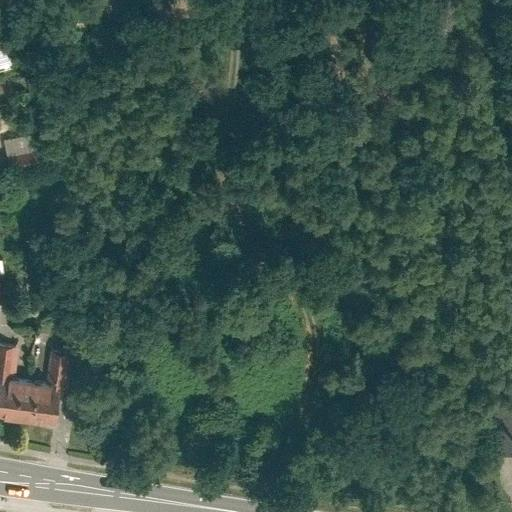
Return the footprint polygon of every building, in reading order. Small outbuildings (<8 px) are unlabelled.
[(36,149),(8,154),(12,170),(39,164),(36,149)] [(0,374),(13,376),(18,344),(0,341),(0,374)] [(68,351),(51,349),(47,380),(59,382),(64,382),(68,351)] [(0,409),(25,413),(29,378),(13,376),(0,374),(0,409)] [(47,380),(29,378),(25,413),(54,416),(59,382),(47,380)] [(511,390),(485,395),(495,451),(511,447),(511,390)]
